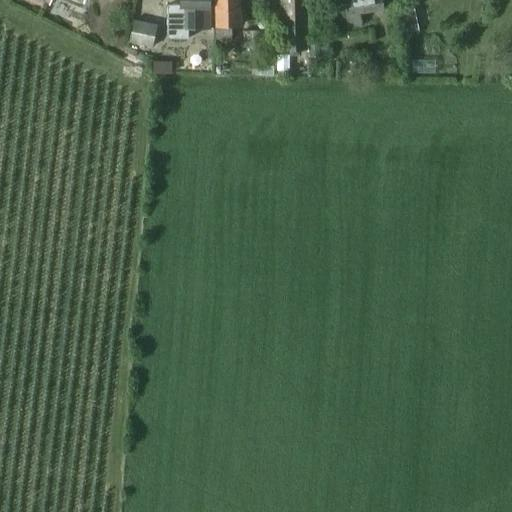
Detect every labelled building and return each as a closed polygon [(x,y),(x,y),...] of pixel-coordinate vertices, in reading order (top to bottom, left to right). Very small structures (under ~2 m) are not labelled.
[(211,0),(181,0),(182,7),(178,7),(178,29),(212,29),(212,8),(211,8),(211,0)] [(216,0),(218,26),(216,26),(216,39),(233,39),(232,26),(242,26),(240,0),(216,0)] [(308,16),(307,0),(282,0),(284,53),(306,53),(306,41),(307,41),(307,16),(308,16)] [(360,12),(385,9),(383,0),(345,0),(349,26),(362,25),(360,12)] [(153,48),(158,25),(134,19),(129,42),(153,48)] [(243,48),(274,48),(274,31),(242,31),(243,48)]
